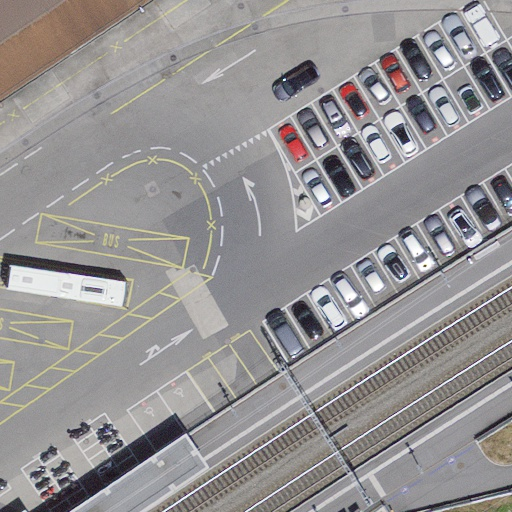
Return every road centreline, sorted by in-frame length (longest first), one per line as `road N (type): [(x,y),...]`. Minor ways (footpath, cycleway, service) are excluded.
road 1 (unclassified): [(0,459),(255,292),(266,242),(250,180),(176,100)]
road 2 (unclassified): [(176,100),(0,213)]
